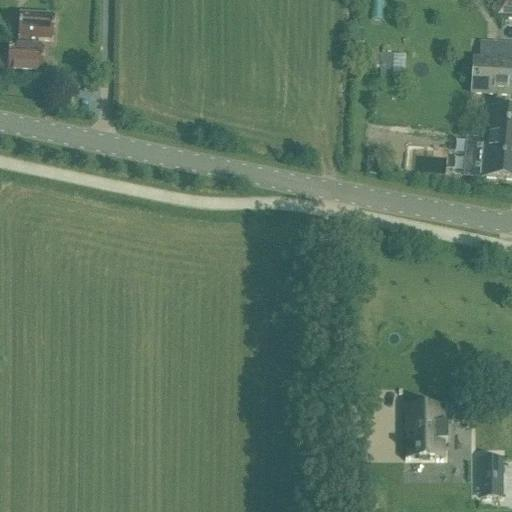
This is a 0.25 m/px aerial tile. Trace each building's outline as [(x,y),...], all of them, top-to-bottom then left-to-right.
[(511,0),(499,0),(500,16),(511,15),(511,0)] [(53,43),(54,16),(21,15),(19,45),(10,45),(10,50),(9,50),(9,59),(0,58),(0,74),(8,75),(8,76),(43,78),(44,47),(39,47),(39,42),(53,43)] [(511,33),(502,33),(502,41),(511,41),(511,33)] [(511,46),(480,44),(479,52),(473,51),(470,96),(511,98),(511,46)] [(373,57),(372,72),(381,72),(380,81),(392,82),(393,57),(381,57),(373,57)] [(471,154),(474,154),(472,180),(481,180),(511,181),(511,115),(486,113),(484,143),(473,142),(471,154)] [(459,338),(459,297),(370,297),(370,338),(459,338)] [(506,375),(505,321),(485,321),(487,376),(506,375)] [(442,427),(442,411),(405,411),(405,430),(404,430),(404,438),(405,438),(405,460),(442,460),(442,444),(445,444),(445,427),(442,427)] [(501,500),(501,463),(480,463),(480,500),(501,500)]
